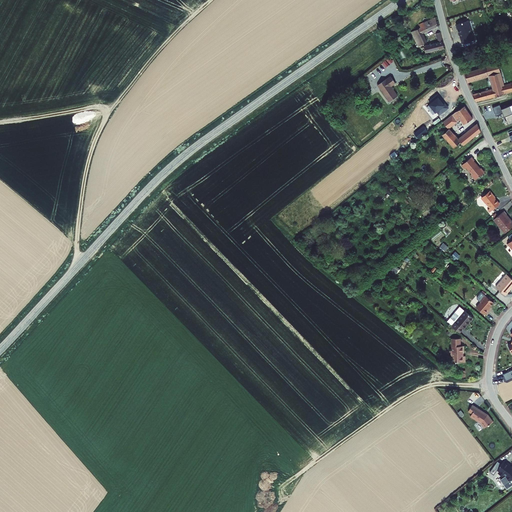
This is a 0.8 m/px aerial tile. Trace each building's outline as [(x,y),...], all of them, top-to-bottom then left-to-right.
[(421,26),(415,29),(412,31),(420,47),(428,40),(424,32),(440,23),(437,15),(422,22),(420,23),(421,26)] [(461,24),(467,43),(479,40),(473,21),(461,24)] [(425,45),(428,53),(445,47),(441,31),(437,33),(439,41),(425,45)] [(468,74),(472,83),(493,76),(497,90),(477,96),(480,102),(511,93),(511,84),(505,87),(498,65),(468,74)] [(378,84),(391,99),(400,93),(392,84),(396,81),(390,74),(378,84)] [(428,104),(438,115),(447,107),(437,96),(428,104)] [(439,130),(453,147),(458,142),(462,146),(480,131),(477,126),(461,139),(460,140),(458,138),(450,128),(461,120),(464,124),(472,119),(464,106),(457,111),(443,122),(446,125),(439,130)] [(496,110),(499,118),(503,116),(505,119),(508,118),(511,127),(511,126),(511,107),(505,110),(503,108),(496,110)] [(453,147),(456,150),(462,146),(458,142),(453,147)] [(474,160),(471,157),(462,165),(465,168),(466,167),(471,174),(475,180),(484,172),(481,168),(480,168),(474,161),(474,160)] [(495,194),(491,190),(482,197),(487,202),(493,209),(501,203),(496,197),(494,195),(495,194)] [(508,213),(505,210),(495,218),(507,232),(511,227),(511,219),(511,218),(507,213),(508,213)] [(445,251),(449,247),(444,242),(440,246),(445,251)] [(511,287),(511,281),(506,276),(501,281),(501,282),(495,289),(503,296),(510,289),(510,290),(511,287)] [(488,307),(492,303),(484,296),(478,302),(479,303),(474,308),(483,316),(488,311),(488,310),(487,309),(488,307)] [(449,324),(454,328),(461,335),(465,331),(475,320),(462,309),(449,324)] [(447,325),(443,330),(451,337),(455,332),(447,325)] [(462,342),(453,342),(453,354),(452,354),(452,359),(453,359),(452,366),(466,366),(466,360),(464,360),(464,357),(465,357),(465,350),(461,350),(462,342)] [(485,410),(472,403),(467,409),(470,412),(468,414),(480,421),(484,426),(489,422),(489,423),(494,420),(488,412),(487,413),(484,412),(485,410)] [(511,463),(505,459),(498,468),(500,469),(499,471),(500,472),(502,474),(504,474),(504,473),(507,475),(511,480),(511,479),(511,465),(510,464),(511,463)]
